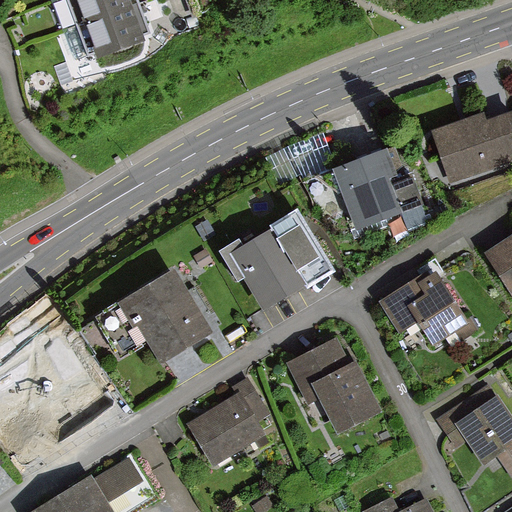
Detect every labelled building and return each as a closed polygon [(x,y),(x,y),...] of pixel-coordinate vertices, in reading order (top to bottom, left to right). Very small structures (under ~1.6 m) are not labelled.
[(130,9),(126,0),(63,0),(74,29),(130,9)] [(141,39),(130,9),(74,29),(84,59),(141,39)] [(437,133),(454,181),(511,160),(511,115),(491,123),(488,115),(437,133)] [(392,150),(339,170),(362,230),(415,211),(392,150)] [(240,240),(221,251),(237,279),(246,274),(267,309),(332,271),(299,216),(245,248),(240,240)] [(511,241),(496,252),(511,275),(511,241)] [(441,271),(386,303),(402,331),(424,318),(438,341),(471,322),(441,271)] [(215,331),(177,273),(132,303),(169,360),(215,331)] [(385,410),(346,339),(294,367),(315,406),(326,401),(343,432),(385,410)] [(38,353),(0,379),(0,387),(40,445),(82,416),(73,402),(94,388),(76,362),(55,377),(38,353)] [(243,395),(192,424),(216,466),(268,437),(259,421),(270,415),(251,380),(239,387),(243,395)] [(511,418),(490,388),(444,420),(461,444),(467,440),(486,466),(501,455),(511,470),(511,418)] [(145,479),(132,457),(42,511),(112,511),(106,503),(145,479)] [(432,511),(428,502),(408,511),(400,511),(395,500),(371,511),(432,511)]
